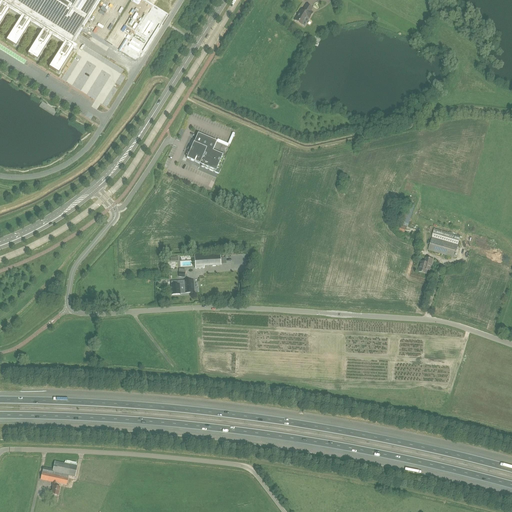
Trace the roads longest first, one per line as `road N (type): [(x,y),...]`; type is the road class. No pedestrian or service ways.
road 1 (unclassified): [(511,344),(425,319),(239,307),(73,311),(67,302),(74,267),(114,217),(94,187)]
road 2 (motorway): [(0,415),(249,432),(511,485)]
road 3 (motorway): [(511,469),(239,416),(0,400)]
road 4 (unclassified): [(284,511),(246,466),(44,450)]
road 5 (tertiary): [(224,0),(128,151),(94,187)]
